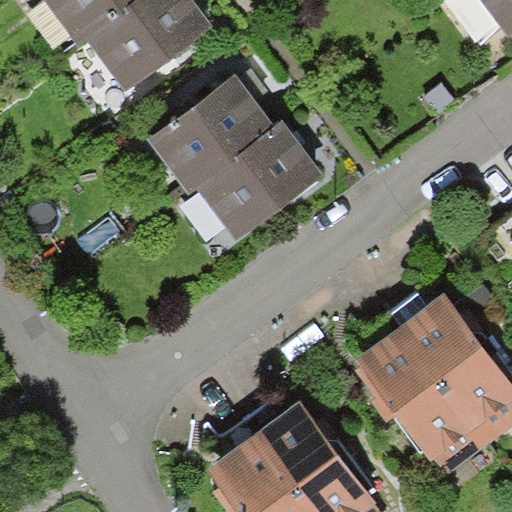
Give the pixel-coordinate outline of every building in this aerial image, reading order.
[(136,0),(48,0),(82,42),(136,0)] [(210,19),(195,0),(136,0),(90,36),(127,83),(210,19)] [(511,27),(511,0),(488,0),(511,29),(511,27)] [(276,129),(239,81),(156,146),(193,193),(202,186),(276,129)] [(322,169),(285,122),(276,129),(202,186),(239,234),(322,169)] [(411,324),(490,430),(511,414),(511,373),(452,293),(411,324)] [(371,353),(451,460),(490,430),(411,324),(371,353)] [(266,432),(325,511),(379,511),(387,507),(308,401),(266,432)] [(227,461),(265,511),(325,511),(266,432),(227,461)]
